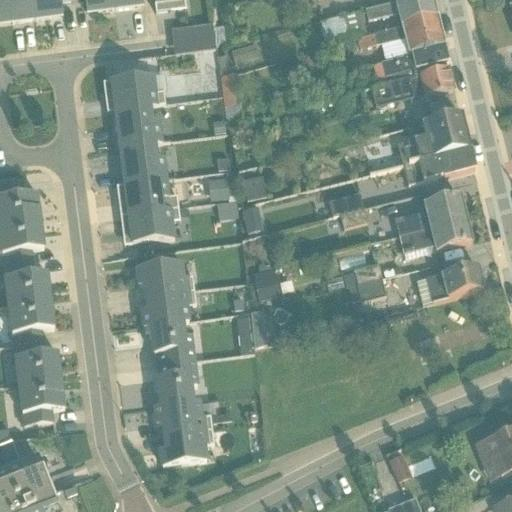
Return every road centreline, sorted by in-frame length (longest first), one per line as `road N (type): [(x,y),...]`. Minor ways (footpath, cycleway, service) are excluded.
road 1 (residential): [(70,159),(106,448),(137,511)]
road 2 (residential): [(511,390),(353,455),(245,511)]
road 3 (residential): [(511,250),(449,0)]
